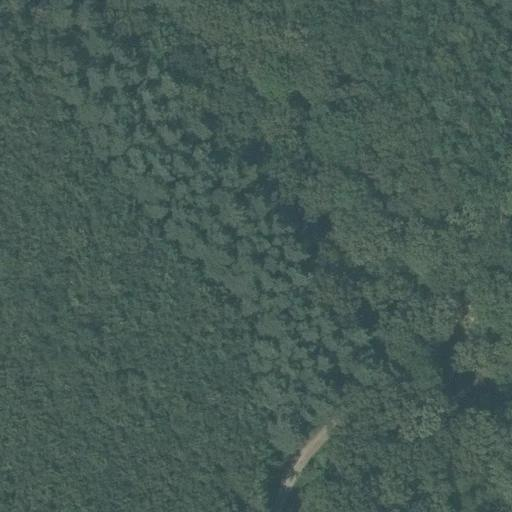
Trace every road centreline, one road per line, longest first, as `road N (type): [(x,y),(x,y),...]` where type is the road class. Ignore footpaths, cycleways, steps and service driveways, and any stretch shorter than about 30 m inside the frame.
road 1 (track): [(272,511),(296,463),(338,420),(432,356),(476,252),(511,196)]
road 2 (unknown): [(258,0),(317,56),(367,83),(412,147),(491,224)]
